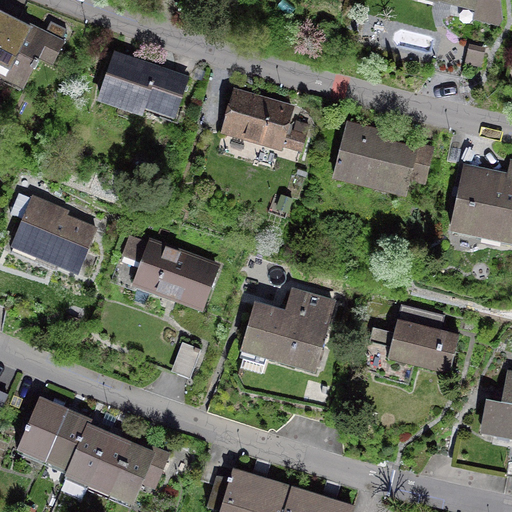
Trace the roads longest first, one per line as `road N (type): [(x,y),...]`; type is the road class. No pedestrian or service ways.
road 1 (residential): [(511,506),(233,446),(0,354)]
road 2 (residential): [(62,0),(299,77),(511,129)]
